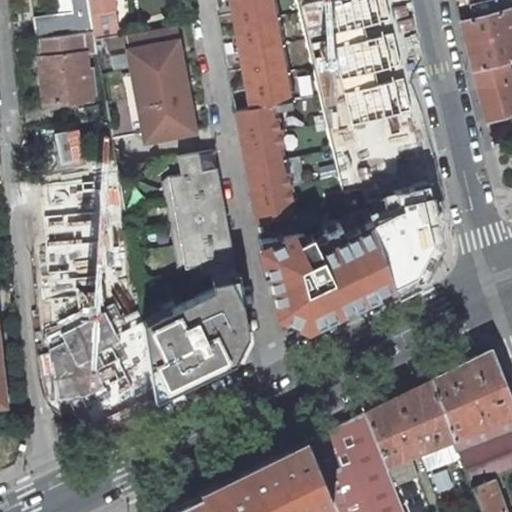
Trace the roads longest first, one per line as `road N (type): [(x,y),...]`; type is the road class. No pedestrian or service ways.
road 1 (residential): [(0,9),(50,443),(77,491)]
road 2 (residential): [(201,0),(280,394)]
road 3 (unclassified): [(497,287),(428,0)]
road 4 (secondary): [(497,287),(280,394)]
road 5 (secondary): [(280,394),(77,491)]
